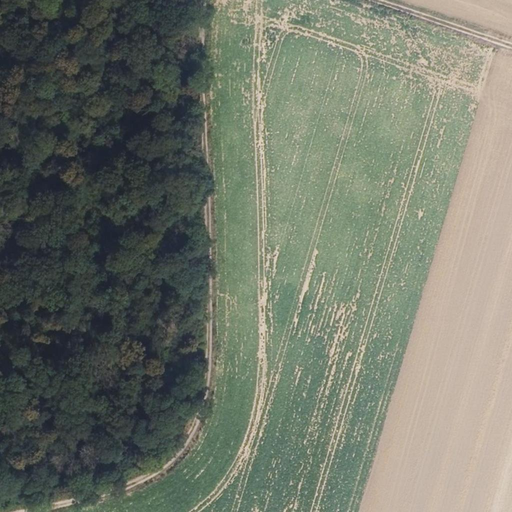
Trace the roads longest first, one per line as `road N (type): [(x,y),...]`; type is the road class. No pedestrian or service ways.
road 1 (track): [(205,0),(209,343),(199,406),(177,452),(154,474),(28,511)]
road 2 (track): [(511,45),(373,0)]
